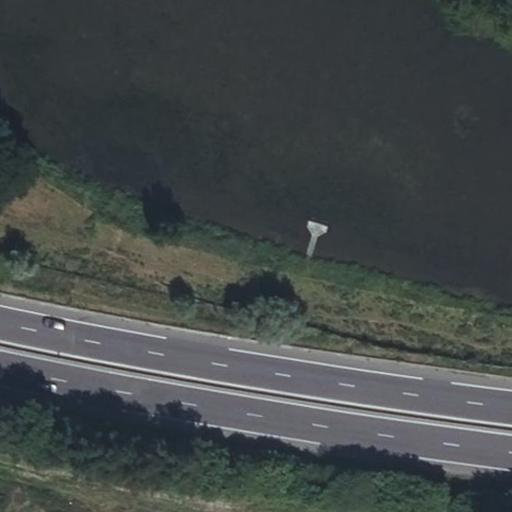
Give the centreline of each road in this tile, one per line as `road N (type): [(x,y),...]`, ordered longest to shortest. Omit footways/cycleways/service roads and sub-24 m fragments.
road 1 (trunk): [(511,407),(0,325)]
road 2 (trunk): [(0,373),(511,453)]
